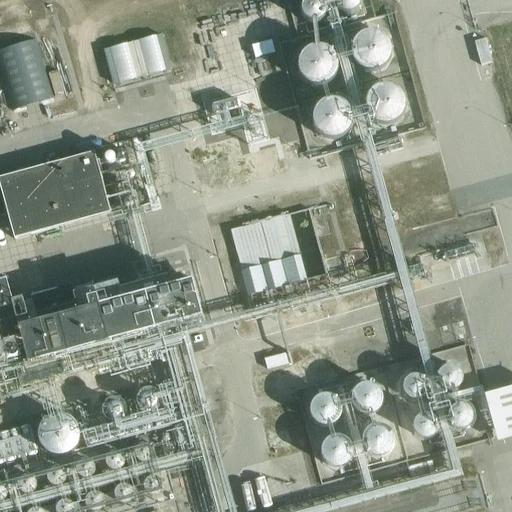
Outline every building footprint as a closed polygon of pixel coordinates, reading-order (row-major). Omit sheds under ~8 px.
[(320,13),(322,7),(320,1),(319,0),(298,0),(298,1),(296,7),(298,13),(303,18),(309,20),(316,18),(320,13)] [(360,3),(360,0),(336,0),(337,3),(342,8),(348,9),(355,8),(360,3)] [(368,33),(370,27),(368,20),(363,16),(357,14),(350,16),(346,20),(344,27),(346,33),(350,38),(357,40),(363,38),(368,33)] [(329,44),(330,37),(329,31),(324,26),(318,24),(311,26),(306,31),(305,37),(306,44),(311,48),(318,50),(324,48),(329,44)] [(500,29),(487,31),(491,62),(503,60),(500,29)] [(403,64),(398,30),(381,32),(385,66),(403,64)] [(296,54),(306,52),(302,32),(292,34),(296,54)] [(162,34),(104,50),(113,84),(171,69),(162,34)] [(0,73),(13,110),(54,96),(34,39),(0,50),(0,73)] [(80,85),(74,64),(63,67),(69,88),(80,85)] [(421,104),(397,105),(397,120),(421,119),(421,104)] [(366,133),(362,115),(340,121),(345,138),(366,133)] [(14,239),(110,213),(94,152),(0,177),(0,216),(8,214),(14,239)] [(145,190),(133,193),(137,207),(148,204),(145,190)] [(248,294),(307,278),(289,215),(231,231),(248,294)] [(6,279),(0,281),(0,371),(106,343),(155,330),(202,318),(192,280),(96,306),(94,296),(84,299),(87,308),(77,311),(73,294),(70,284),(29,295),(36,322),(19,327),(6,279)] [(121,292),(143,288),(142,281),(120,285),(121,292)] [(267,369),(291,363),(288,352),(264,359),(267,369)] [(461,381),(461,375),(457,370),(452,367),(445,367),(440,371),(437,376),(437,382),(441,388),(446,391),(453,391),(458,387),(461,381)] [(428,392),(428,385),(425,380),(420,376),(414,375),(408,377),(404,381),(402,387),(403,393),(407,398),(413,401),(419,400),(424,397),(428,392)] [(382,401),(381,394),(378,388),(372,385),(365,384),(358,386),(353,390),(351,397),(351,404),(354,410),(360,414),(367,415),(374,413),(379,408),(382,401)] [(511,385),(502,388),(511,428),(511,385)] [(309,409),(310,416),(314,422),(320,425),(326,426),(333,424),(338,420),(340,414),(340,407),(337,400),(331,396),(324,395),(317,397),(312,402),(309,409)] [(472,421),(472,414),(469,409),(463,405),(457,405),(451,409),(448,414),(448,421),(451,426),(457,429),(463,429),(469,426),(472,421)] [(44,415),(35,432),(39,449),(55,458),(74,453),(82,438),(77,420),(62,411),(44,415)] [(157,430),(181,423),(178,412),(154,419),(157,430)] [(438,430),(438,423),(435,417),(429,414),(422,414),(416,417),(413,423),(413,430),(416,436),(422,439),(429,439),(435,436),(438,430)] [(394,441),(393,434),(389,428),(383,425),(376,424),(369,427),(364,432),(362,438),(363,445),(367,452),(373,456),(380,456),(387,454),(392,448),(394,441)] [(351,456),(352,449),(349,443),(344,438),(338,436),(331,437),(325,441),(321,447),(321,454),(323,461),(328,465),(335,468),(342,467),(348,463),(351,456)] [(183,511),(179,494),(154,501),(156,511),(183,511)]
